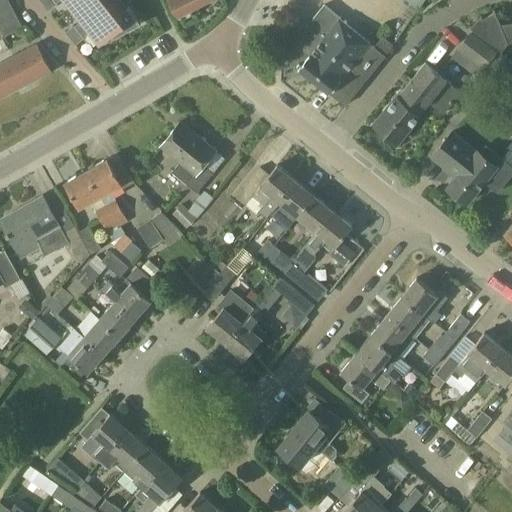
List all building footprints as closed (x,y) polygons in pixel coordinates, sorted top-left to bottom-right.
[(0,14),(13,8),(8,0),(4,0),(0,2),(0,14)] [(48,10),(57,3),(54,0),(48,0),(43,4),(48,10)] [(83,0),(74,8),(87,24),(118,0),(83,0)] [(119,0),(118,0),(87,24),(102,42),(113,33),(115,36),(141,22),(128,6),(125,8),(119,0)] [(171,0),(180,16),(181,15),(181,14),(206,0),(171,0)] [(324,5),(283,55),(345,105),(386,55),(394,45),(382,37),(375,46),(324,5)] [(0,26),(18,17),(13,8),(0,14),(0,26)] [(471,26),(470,27),(503,53),(503,52),(501,50),(507,43),(508,45),(509,44),(509,43),(501,25),(495,8),(494,9),(494,12),(483,18),(481,16),(482,19),(473,29),(471,26)] [(23,27),(18,17),(0,26),(0,28),(5,37),(23,27)] [(511,23),(501,25),(509,43),(511,42),(511,23)] [(65,32),(70,38),(79,31),(74,25),(65,32)] [(75,44),(84,37),(79,31),(70,38),(75,44)] [(470,32),(458,48),(484,69),(497,52),(470,32)] [(12,57),(26,83),(51,70),(38,44),(12,57)] [(12,57),(0,63),(0,92),(2,96),(26,83),(12,57)] [(425,62),(413,78),(375,125),(397,143),(430,102),(444,114),(461,92),(425,62)] [(204,164),(215,150),(181,122),(162,145),(181,161),(173,171),(186,181),(185,182),(197,192),(214,172),(204,164)] [(452,131),(432,156),(457,176),(448,187),(467,203),(484,181),(497,192),(511,173),(511,166),(503,158),(497,165),(480,151),(477,149),(475,150),(452,131)] [(108,158),(86,170),(118,226),(128,220),(111,189),(122,183),(108,158)] [(260,166),(236,197),(246,205),(255,194),(266,202),(259,210),(267,217),(273,210),(280,201),(279,200),(296,179),(277,164),(270,174),(260,166)] [(108,232),(118,226),(86,170),(65,183),(79,207),(90,201),(108,232)] [(315,194),(296,179),(279,200),(280,201),(298,216),(315,194)] [(207,192),(191,212),(197,217),(213,197),(207,192)] [(333,210),(315,194),(298,216),(316,230),(333,210)] [(43,195),(0,219),(21,257),(41,246),(45,254),(68,241),(81,264),(90,253),(78,231),(75,226),(64,232),(51,208),(43,195)] [(226,215),(218,224),(224,229),(231,219),(232,220),(242,208),(235,202),(225,214),(226,215)] [(182,204),(173,213),(186,227),(196,218),(182,204)] [(316,230),(295,256),(296,257),(308,266),(316,256),(315,253),(323,243),(332,251),(330,253),(345,266),(355,253),(340,241),(353,225),(333,210),(316,230)] [(161,211),(137,227),(150,247),(164,238),(168,245),(183,236),(161,211)] [(89,225),(78,231),(90,253),(101,248),(89,225)] [(117,228),(111,232),(115,239),(121,235),(117,228)] [(268,240),(259,251),(265,256),(274,245),(268,240)] [(274,245),(265,256),(272,261),(280,250),(274,245)] [(5,287),(21,279),(5,249),(0,251),(0,282),(3,281),(5,287)] [(102,260),(102,261),(107,265),(120,277),(129,266),(111,250),(102,260)] [(296,257),(284,272),(302,287),(310,277),(307,275),(303,272),(308,266),(296,257)] [(88,264),(82,271),(93,281),(99,274),(88,264)] [(227,265),(220,274),(205,291),(215,299),(237,273),(227,265)] [(211,266),(196,283),(205,291),(220,274),(211,266)] [(82,271),(76,278),(87,287),(93,281),(82,271)] [(280,276),(272,286),(281,293),(288,299),(291,301),(299,291),(280,276)] [(109,280),(102,289),(115,300),(135,318),(151,299),(143,291),(127,277),(118,287),(109,280)] [(417,277),(401,296),(430,319),(434,322),(441,313),(437,310),(447,297),(440,291),(437,294),(417,277)] [(254,307),(226,342),(245,358),(266,332),(256,324),(265,313),(265,312),(281,293),(272,286),(254,307)] [(207,327),(226,342),(254,307),(231,288),(220,303),(224,306),(207,327)] [(401,296),(386,315),(414,338),(430,319),(401,296)] [(52,297),(46,303),(58,314),(64,307),(52,297)] [(115,300),(100,318),(119,335),(135,318),(115,300)] [(28,301),(21,309),(32,318),(39,311),(28,301)] [(461,313),(446,331),(455,339),(470,321),(461,313)] [(386,315),(371,333),(399,356),(414,338),(386,315)] [(48,326),(38,318),(25,333),(46,352),(54,343),(42,332),(48,326)] [(100,318),(84,336),(104,353),(119,335),(100,318)] [(75,328),(59,347),(68,354),(68,355),(86,370),(88,372),(104,353),(84,336),(75,328)] [(436,374),(430,381),(439,388),(454,370),(461,375),(456,381),(468,390),(486,368),(503,347),(484,332),(475,343),(466,336),(460,343),(451,354),(445,362),(439,369),(435,373),(436,374)] [(371,333),(356,352),(377,369),(378,368),(391,379),(395,382),(401,374),(401,373),(392,366),(399,356),(371,333)] [(440,334),(428,349),(440,358),(452,343),(442,336),(440,334)] [(511,354),(503,347),(486,368),(506,383),(511,375),(511,354)] [(428,349),(423,356),(435,365),(440,358),(428,349)] [(356,352),(341,371),(350,379),(343,387),(362,403),(369,393),(362,387),(370,378),(383,388),(391,379),(378,368),(377,369),(356,352)] [(409,383),(403,389),(415,399),(420,392),(409,383)] [(401,392),(397,396),(398,404),(402,408),(409,399),(401,392)] [(102,460),(129,429),(110,413),(110,414),(102,407),(80,432),(88,439),(83,445),(102,460)] [(310,410),(295,428),(323,451),(322,452),(332,460),(336,455),(336,448),(329,443),(345,423),(330,410),(322,420),(310,410)] [(482,411),(467,429),(473,434),(477,437),(492,418),(482,411)] [(511,416),(499,434),(511,444),(511,416)] [(322,452),(323,451),(295,428),(279,448),(300,465),(308,454),(315,460),(322,452)] [(115,462),(125,471),(147,444),(129,429),(102,460),(110,468),(115,462)] [(125,471),(142,486),(165,460),(147,444),(125,471)] [(358,477),(366,484),(369,480),(389,458),(380,451),(358,477)] [(165,460),(142,486),(136,494),(144,501),(151,493),(161,502),(183,476),(165,460)] [(28,464),(22,474),(51,494),(57,484),(28,464)] [(346,470),(340,465),(324,485),(339,498),(356,478),(346,470)] [(373,511),(379,505),(390,493),(380,485),(378,488),(369,480),(366,484),(344,510),(343,511),(373,511)] [(84,481),(76,491),(94,504),(101,496),(84,481)] [(57,484),(51,494),(68,506),(72,508),(73,506),(78,499),(57,484)] [(386,511),(379,505),(373,511),(406,511),(423,494),(416,487),(407,498),(406,497),(392,511),(386,511)] [(214,511),(219,508),(200,491),(183,511),(214,511)] [(97,511),(78,499),(73,506),(81,511),(97,511)] [(106,499),(99,507),(106,511),(119,511),(121,510),(106,499)] [(1,502),(0,503),(0,511),(28,511),(27,511),(26,511),(9,511),(12,509),(1,502)]
